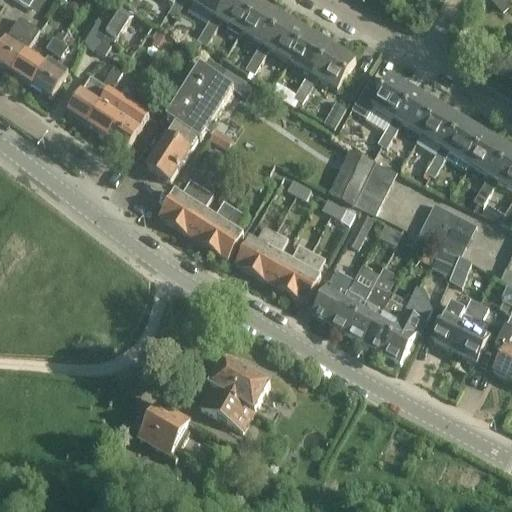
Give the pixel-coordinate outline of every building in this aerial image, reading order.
[(28,12),(36,0),(23,0),(20,6),(28,12)] [(178,0),(159,0),(174,8),(178,0)] [(205,31),(214,37),(221,25),(217,23),(230,0),(197,0),(193,8),(212,20),(205,31)] [(239,40),(241,37),(259,8),(246,0),(230,0),(217,23),(221,25),(227,29),(225,32),(239,40)] [(262,66),(269,54),(266,52),(284,22),(259,8),(241,37),(260,49),(253,61),(262,66)] [(307,37),(284,22),(266,52),(269,54),(270,55),(289,66),(307,37)] [(95,55),(105,62),(114,48),(116,49),(128,32),(116,24),(107,38),(95,55)] [(0,68),(13,77),(26,57),(38,39),(18,26),(0,53),(0,68)] [(95,55),(107,38),(109,34),(97,27),(84,47),(95,55)] [(206,51),(214,37),(205,32),(197,45),(206,51)] [(45,53),(53,58),(61,46),(65,40),(58,36),(54,42),(53,41),(45,53)] [(160,57),(168,43),(158,36),(149,50),(160,57)] [(308,78),(301,89),(310,95),(317,83),(313,81),(331,51),(307,37),(289,66),(308,78)] [(68,51),(61,46),(53,58),(60,62),(68,51)] [(337,96),(355,66),(331,51),(313,81),(317,83),(337,96)] [(45,70),(26,57),(13,77),(32,90),(48,65),(45,70)] [(254,80),(262,66),(253,61),(245,74),(254,80)] [(205,62),(200,72),(234,95),(240,98),(247,87),(205,62)] [(52,103),(68,79),(48,65),(32,90),(52,103)] [(200,146),(234,96),(200,72),(192,83),(175,108),(165,122),(175,128),(168,139),(167,139),(146,172),(170,187),(192,155),(191,154),(198,144),(200,146)] [(109,96),(121,77),(114,73),(103,90),(90,81),(67,116),(88,129),(109,96)] [(163,99),(175,108),(192,83),(178,75),(163,99)] [(401,129),(398,126),(416,96),(391,82),(384,94),(369,85),(351,115),(366,124),(373,112),(392,123),(385,135),(394,141),(401,129)] [(302,109),(310,95),(301,89),(293,103),(302,109)] [(109,96),(88,129),(107,142),(126,113),(129,109),(135,99),(134,99),(128,94),(124,92),(118,101),(109,96)] [(440,111),(416,96),(398,126),(401,129),(402,129),(422,141),(440,111)] [(334,134),(346,113),(335,107),(323,128),(334,134)] [(127,155),(149,122),(129,109),(126,113),(107,142),(127,155)] [(449,158),(446,156),(464,126),(440,111),(422,141),(440,152),(432,164),(442,170),(446,164),(449,158)] [(462,173),(468,172),(469,170),(487,140),(464,126),(446,156),(449,158),(450,158),(447,164),(462,173)] [(386,154),(394,141),(385,135),(377,148),(386,154)] [(511,154),(487,140),(469,170),(488,181),(481,193),(490,199),(497,187),(493,184),(511,154)] [(215,153),(208,164),(216,169),(223,158),(215,153)] [(511,195),(511,154),(493,184),(497,187),(511,195)] [(368,177),(373,167),(349,155),(328,198),(352,210),(358,198),(368,177)] [(216,169),(226,175),(232,164),(223,158),(216,169)] [(434,183),(442,170),(432,164),(425,177),(434,183)] [(376,168),(370,178),(391,190),(397,179),(376,168)] [(257,179),(248,174),(242,184),(251,190),(257,179)] [(381,210),(391,190),(368,177),(358,198),(359,199),(381,210)] [(251,190),(259,196),(266,185),(257,179),(251,190)] [(175,233),(201,192),(190,185),(180,201),(174,197),(158,222),(175,233)] [(301,190),(293,186),(287,196),(295,201),(301,190)] [(295,201),(305,207),(311,196),(301,190),(295,201)] [(192,244),(208,219),(204,215),(213,200),(201,192),(175,233),(192,244)] [(482,212),(490,199),(481,193),(473,206),(482,212)] [(375,221),(381,210),(359,199),(354,210),(375,221)] [(336,210),(327,205),(321,216),(330,221),(336,210)] [(511,233),(511,230),(511,206),(499,228),(511,233)] [(210,254),(235,214),(224,207),(214,222),(208,219),(192,244),(210,254)] [(434,209),(428,220),(449,231),(455,220),(434,209)] [(330,221),(340,226),(346,215),(336,210),(330,221)] [(227,265),(243,240),(237,237),(247,222),(235,214),(210,254),(227,265)] [(384,231),(373,226),(361,219),(345,249),(358,255),(370,232),(380,237),(379,238),(380,238),(385,230),(384,231)] [(444,241),(449,231),(428,220),(423,230),(444,241)] [(455,220),(449,231),(471,243),(477,231),(455,220)] [(428,248),(437,253),(437,252),(444,241),(423,230),(417,242),(421,244),(428,248)] [(252,279),(275,237),(264,231),(255,247),(248,243),(234,269),(252,279)] [(395,252),(401,239),(385,231),(378,243),(395,252)] [(466,253),(471,243),(449,231),(444,241),(466,253)] [(269,289),(284,263),(279,260),(288,244),(275,237),(252,279),(269,289)] [(411,239),(406,249),(416,254),(421,244),(417,242),(411,239)] [(444,241),(437,252),(437,253),(440,254),(459,264),(460,264),(466,253),(444,241)] [(428,248),(419,265),(430,271),(440,254),(437,253),(428,248)] [(287,299),(310,257),(299,250),(290,266),(284,263),(269,289),(287,299)] [(430,271),(430,272),(451,282),(459,264),(440,254),(430,271)] [(305,308),(319,282),(317,281),(325,265),(310,257),(287,299),(305,308)] [(462,293),(473,270),(459,264),(451,282),(448,287),(462,293)] [(363,348),(389,303),(381,298),(393,277),(384,271),(372,291),(346,339),(363,348)] [(493,376),(511,386),(511,277),(506,275),(500,287),(511,292),(510,295),(511,296),(511,318),(495,354),(502,358),(493,376)] [(329,329),(352,285),(336,276),(328,290),(328,289),(311,319),(329,329)] [(346,339),(372,291),(354,281),(352,285),(329,329),(346,339)] [(416,338),(422,327),(424,328),(432,314),(425,298),(418,294),(414,300),(412,303),(381,359),(399,369),(415,340),(416,339),(416,338)] [(499,304),(500,307),(497,314),(508,320),(511,313),(511,297),(505,294),(499,304)] [(389,303),(363,348),(381,359),(412,303),(404,299),(402,302),(394,297),(393,299),(392,298),(389,303)] [(454,357),(479,308),(471,304),(465,315),(451,308),(445,320),(445,322),(432,346),(454,357)] [(489,345),(494,333),(482,326),(489,313),(479,308),(454,357),(475,368),(488,344),(489,345)] [(210,393),(255,418),(269,390),(225,365),(210,393)] [(210,393),(199,413),(244,438),(255,418),(210,393)] [(158,410),(138,446),(171,465),(191,429),(158,410)]
